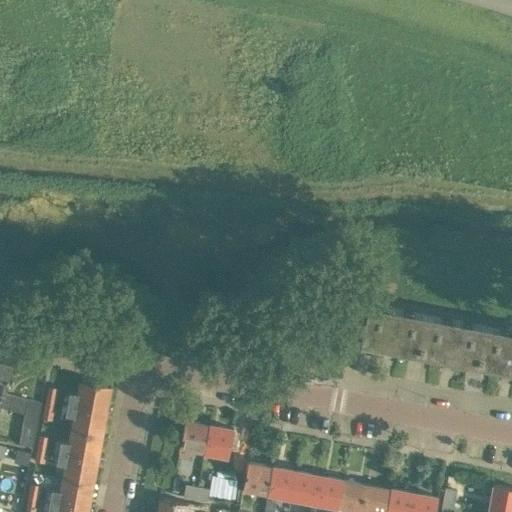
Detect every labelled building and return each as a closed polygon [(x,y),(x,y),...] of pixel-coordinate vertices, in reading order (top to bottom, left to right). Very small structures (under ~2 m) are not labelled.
[(359,342),(418,353),(426,314),(366,303),(359,342)] [(418,353),(429,355),(478,365),(485,325),(426,314),(418,353)] [(478,365),(511,370),(511,330),(485,325),(478,365)] [(0,406),(11,364),(0,361),(0,406)] [(63,390),(62,401),(106,410),(111,385),(80,379),(78,393),(63,390)] [(57,388),(47,385),(45,398),(55,400),(57,388)] [(18,443),(32,446),(40,401),(27,398),(18,443)] [(55,400),(45,398),(42,411),(52,413),(55,400)] [(102,434),(106,410),(62,401),(60,412),(73,416),(71,428),(102,434)] [(204,451),(209,424),(185,419),(180,447),(204,451)] [(233,428),(209,424),(204,451),(228,456),(233,428)] [(97,458),(102,434),(71,428),(68,441),(55,439),(53,450),(97,458)] [(38,434),(36,447),(46,449),(48,436),(38,434)] [(43,462),(46,449),(36,447),(33,460),(43,462)] [(31,451),(16,448),(13,461),(28,464),(31,451)] [(93,482),(97,458),(53,450),(50,462),(64,464),(62,477),(93,482)] [(267,494),(272,466),(248,462),(243,489),(267,494)] [(272,466),(267,494),(291,498),(296,470),(272,466)] [(296,470),(291,498),(314,503),(320,475),(296,470)] [(320,475),(314,503),(338,507),(343,479),(320,475)] [(88,507),(93,482),(62,477),(59,490),(46,488),(44,498),(88,507)] [(343,479),(338,507),(361,511),(367,484),(343,479)] [(29,483),(27,496),(37,497),(39,485),(29,483)] [(182,496),(195,498),(198,486),(185,483),(182,496)] [(367,484),(361,511),(364,511),(385,511),(390,488),(367,484)] [(511,511),(511,487),(493,484),(489,508),(511,511)] [(209,488),(198,486),(195,498),(207,500),(209,488)] [(444,487),(442,499),(454,502),(456,489),(444,487)] [(390,488),(385,511),(410,511),(414,492),(390,488)] [(414,492),(410,511),(435,511),(438,497),(414,492)] [(35,510),(37,497),(27,496),(24,508),(35,510)] [(156,511),(185,511),(188,503),(159,497),(156,511)] [(86,511),(88,507),(44,498),(41,510),(50,511),(86,511)] [(446,511),(451,511),(454,502),(442,499),(440,511),(446,511)]
